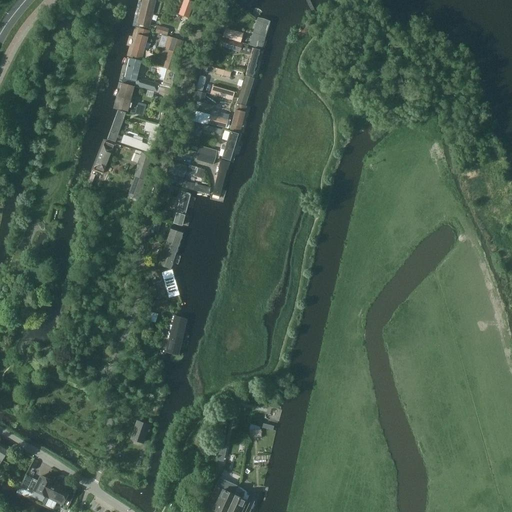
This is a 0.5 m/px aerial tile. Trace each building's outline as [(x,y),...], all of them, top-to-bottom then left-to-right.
[(156,1),(150,0),(143,0),(137,26),(150,29),(156,1)] [(187,0),(183,0),(179,14),(189,18),(194,2),(187,0)] [(270,23),(258,19),(251,48),(262,51),(270,23)] [(157,26),(155,32),(167,36),(169,29),(157,26)] [(242,33),(225,28),(223,37),(240,42),(242,33)] [(150,32),(138,29),(130,58),(142,61),(150,32)] [(168,36),(164,49),(176,53),(179,40),(168,36)] [(222,47),(239,52),(242,44),(224,39),(222,47)] [(262,52),(251,49),(244,73),(255,76),(262,52)] [(168,51),(163,68),(173,71),(177,56),(178,54),(168,51)] [(130,60),(124,81),(135,84),(141,63),(130,60)] [(255,78),(243,75),(237,103),(247,106),(255,78)] [(200,76),(196,89),(202,91),(206,77),(200,76)] [(137,78),(135,87),(156,92),(157,92),(158,86),(159,84),(137,78)] [(158,86),(157,92),(166,95),(167,95),(169,87),(159,84),(158,86)] [(134,88),(121,85),(115,110),(127,113),(134,88)] [(210,94),(232,100),(234,93),(212,86),(210,94)] [(197,91),(195,101),(203,103),(206,93),(197,91)] [(135,114),(143,116),(145,106),(138,104),(136,109),(133,108),(133,110),(131,109),(130,113),(135,114)] [(248,107),(236,104),(230,130),(241,132),(248,107)] [(127,115),(117,111),(106,141),(116,145),(127,115)] [(210,115),(208,123),(225,127),(227,120),(210,115)] [(188,120),(186,127),(202,131),(204,124),(188,120)] [(146,122),(144,131),(150,132),(147,145),(153,147),(156,134),(158,125),(146,122)] [(242,136),(229,132),(222,161),(234,164),(242,136)] [(121,142),(149,152),(152,150),(153,147),(147,145),(141,143),(142,142),(123,135),(121,142)] [(114,147),(103,142),(91,171),(102,176),(114,147)] [(200,146),(198,153),(215,158),(217,151),(200,146)] [(141,153),(134,176),(145,179),(152,156),(141,153)] [(213,165),(215,158),(198,153),(196,160),(213,165)] [(172,161),(168,174),(172,176),(183,179),(187,166),(172,161)] [(221,163),(211,201),(218,203),(229,165),(221,163)] [(197,167),(195,176),(203,178),(205,170),(197,167)] [(134,176),(128,196),(139,199),(145,179),(134,176)] [(172,176),(170,185),(181,188),(183,179),(172,176)] [(211,189),(183,182),(181,190),(209,197),(211,189)] [(166,184),(163,194),(170,195),(173,186),(166,184)] [(190,196),(181,193),(172,224),(182,227),(190,196)] [(162,210),(160,217),(169,220),(172,213),(162,210)] [(161,222),(155,220),(152,230),(158,232),(161,222)] [(183,235),(171,230),(157,265),(169,270),(183,235)] [(158,267),(150,269),(151,273),(157,276),(161,275),(158,267)] [(172,271),(161,274),(169,300),(180,297),(172,271)] [(148,310),(145,319),(155,323),(159,314),(148,310)] [(189,321),(174,318),(165,354),(179,358),(189,321)] [(233,396),(230,408),(237,410),(238,403),(241,404),(242,398),(233,396)] [(149,425),(137,421),(131,438),(143,442),(149,425)] [(260,430),(250,430),(250,438),(261,437),(261,429),(260,430)] [(0,462),(9,448),(0,443),(0,462)] [(221,447),(218,460),(223,462),(227,448),(221,447)] [(25,477),(20,487),(32,494),(34,490),(48,497),(49,497),(55,483),(41,476),(37,483),(25,477)] [(55,483),(49,497),(63,504),(61,507),(66,510),(72,499),(67,497),(70,489),(55,482),(55,483)] [(219,511),(226,511),(236,492),(234,491),(232,490),(230,490),(228,489),(226,489),(226,490),(226,491),(216,487),(211,498),(217,501),(214,509),(219,511)] [(244,498),(243,496),(241,495),(240,494),(238,493),(236,492),(226,511),(248,511),(253,503),(243,499),(244,498)]
